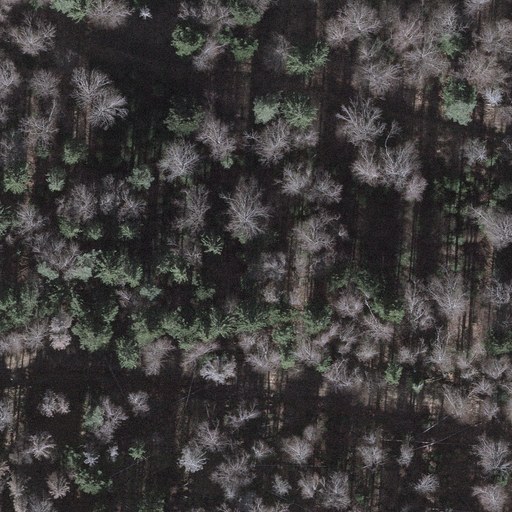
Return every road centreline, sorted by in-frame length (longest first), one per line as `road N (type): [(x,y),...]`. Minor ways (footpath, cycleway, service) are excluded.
road 1 (track): [(0,10),(511,130)]
road 2 (track): [(0,361),(101,350),(511,424)]
